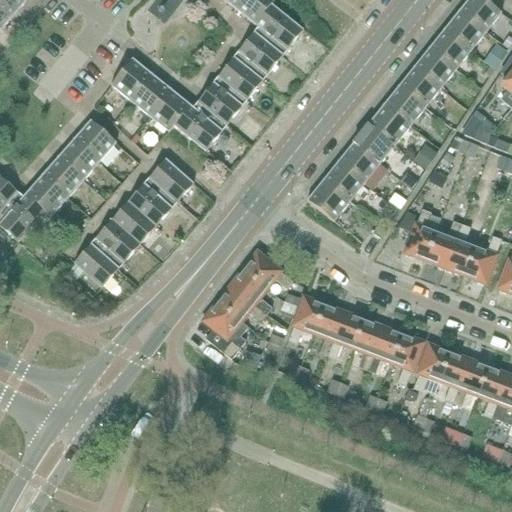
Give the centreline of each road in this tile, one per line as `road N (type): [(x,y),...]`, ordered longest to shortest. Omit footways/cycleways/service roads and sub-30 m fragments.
road 1 (residential): [(253,203),(362,279),(511,337)]
road 2 (tertiary): [(253,203),(416,0)]
road 3 (tertiary): [(196,273),(113,349),(66,410)]
road 4 (tertiary): [(90,423),(175,314),(196,273)]
